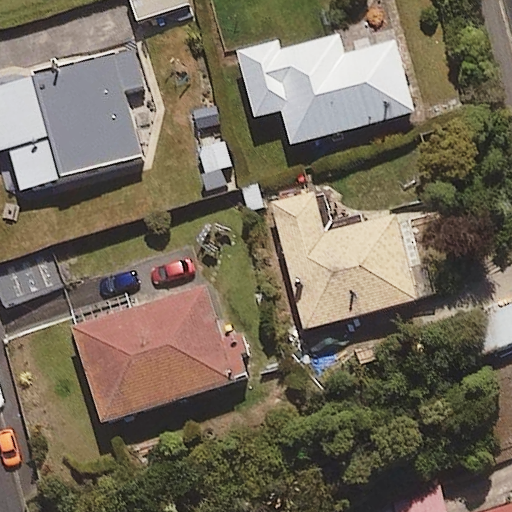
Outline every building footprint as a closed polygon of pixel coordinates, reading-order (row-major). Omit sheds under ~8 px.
[(131,0),(138,23),(191,7),(188,0),(131,0)] [(416,114),(398,43),(345,57),(340,37),(284,52),(281,44),(240,55),(257,119),(284,111),(293,146),(416,114)] [(146,87),(132,41),(0,80),(0,152),(10,149),(23,192),(144,157),(125,93),(146,87)] [(224,172),(235,168),(218,107),(188,116),(210,196),(229,191),(224,172)] [(315,194),(271,206),(304,332),(419,301),(394,208),(324,227),(315,194)] [(63,289),(51,258),(0,277),(0,292),(7,310),(63,289)] [(224,341),(208,289),(140,310),(135,294),(72,314),(107,424),(251,379),(238,337),(224,341)] [(511,344),(511,296),(468,309),(482,354),(511,344)] [(511,511),(511,506),(491,511),(446,511),(440,488),(355,511),(511,511)]
